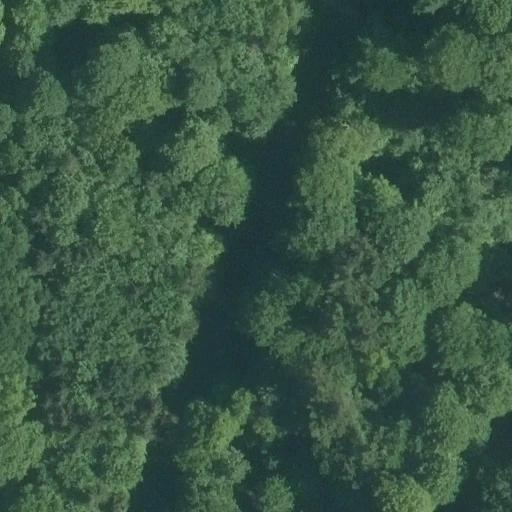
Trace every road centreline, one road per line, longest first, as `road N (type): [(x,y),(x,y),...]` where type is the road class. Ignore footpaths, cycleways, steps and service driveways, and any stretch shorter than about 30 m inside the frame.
road 1 (track): [(39,511),(0,142)]
road 2 (track): [(351,0),(511,102)]
